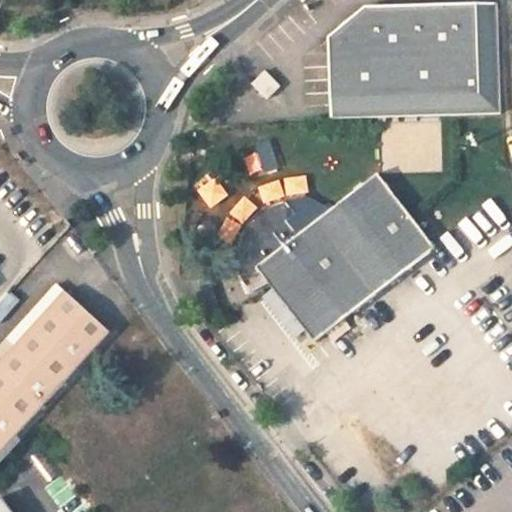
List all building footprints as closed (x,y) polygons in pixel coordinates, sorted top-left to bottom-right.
[(333,120),(503,114),(497,4),(365,11),(329,43),(333,120)] [(266,72),(254,85),(268,99),(280,87),(266,72)] [(261,274),(314,342),(436,249),(377,174),(299,235),(288,221),(297,215),(286,201),(273,206),(262,212),(253,218),(249,221),(245,226),(241,231),(237,242),(235,250),(236,260),(237,268),(241,276),(244,282),(261,274)] [(59,299),(0,364),(0,454),(105,340),(59,299)] [(12,511),(2,498),(0,499),(0,511),(12,511)]
